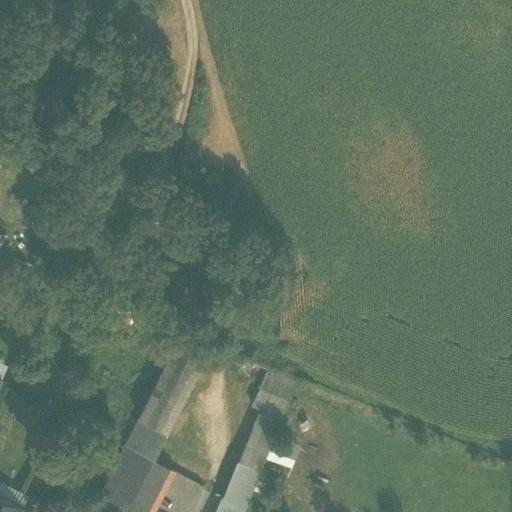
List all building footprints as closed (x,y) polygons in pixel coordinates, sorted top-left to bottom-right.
[(176,343),(126,441),(146,452),(154,456),(204,358),(176,343)] [(297,378),(239,352),(231,370),(259,383),(251,401),(260,405),(281,414),(297,378)] [(281,414),(260,405),(237,458),(260,468),(281,414)] [(126,441),(89,511),(115,511),(120,501),(121,502),(146,452),(126,441)] [(146,452),(121,502),(141,511),(150,511),(175,467),(154,456),(146,452)] [(237,458),(223,493),(245,503),(260,468),(237,458)] [(241,511),(245,503),(223,493),(214,511),(241,511)] [(39,511),(45,502),(28,494),(22,507),(23,507),(20,511),(39,511)] [(22,507),(0,495),(0,511),(20,511),(23,507),(22,507)] [(141,511),(121,502),(120,501),(115,511),(141,511)]
